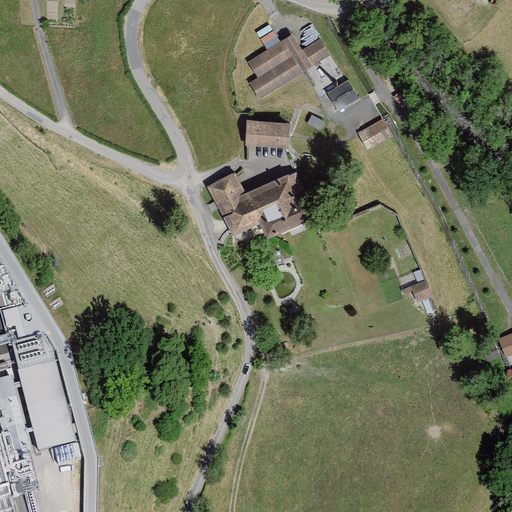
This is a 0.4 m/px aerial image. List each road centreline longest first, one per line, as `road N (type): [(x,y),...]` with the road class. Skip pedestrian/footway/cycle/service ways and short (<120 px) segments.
road 1 (unclassified): [(186,511),(239,394),(248,348),(186,183)]
road 2 (unknown): [(88,511),(86,449),(72,389),(30,289)]
road 3 (unclassified): [(186,183),(138,167),(0,95)]
road 4 (unclassified): [(186,183),(132,64),(130,34),(145,0)]
road 5 (track): [(35,0),(73,134)]
